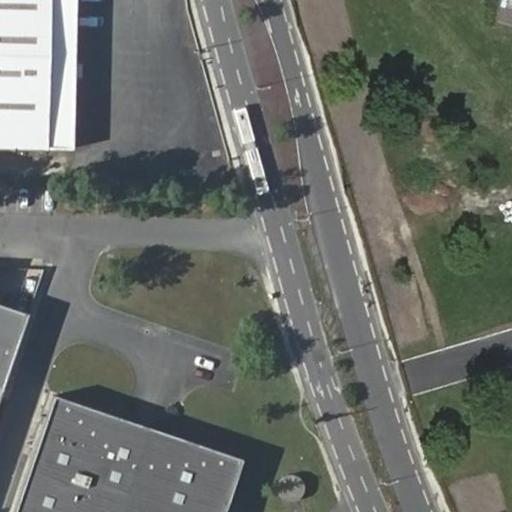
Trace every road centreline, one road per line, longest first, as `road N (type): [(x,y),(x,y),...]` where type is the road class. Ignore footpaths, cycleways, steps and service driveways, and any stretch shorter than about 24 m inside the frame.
road 1 (tertiary): [(222,0),(319,350),(378,511)]
road 2 (tertiary): [(420,511),(360,343),(281,30)]
